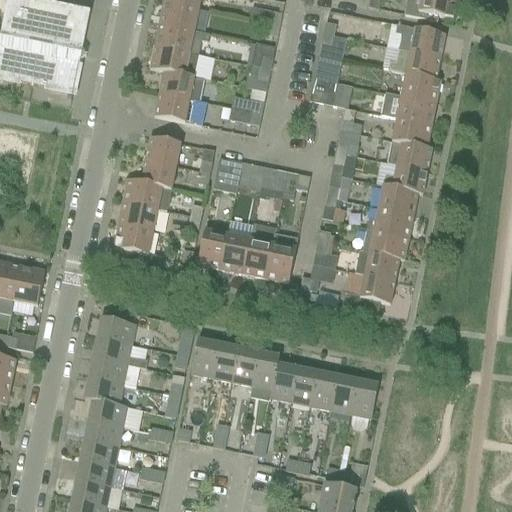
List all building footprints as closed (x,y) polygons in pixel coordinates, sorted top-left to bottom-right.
[(82,53),(90,15),(34,3),(34,0),(0,0),(0,13),(5,14),(0,36),(0,81),(73,96),(80,63),(86,59),(82,53)] [(198,13),(200,0),(164,0),(163,5),(198,13)] [(370,0),(369,0),(367,12),(378,14),(380,2),(370,0)] [(457,0),(408,0),(404,19),(437,25),(438,20),(452,23),(457,0)] [(194,35),(198,13),(163,5),(158,28),(194,35)] [(279,29),(282,17),(252,11),(249,23),(268,27),(279,29)] [(277,41),(279,29),(268,27),(266,39),(277,41)] [(333,40),(336,29),(325,27),(323,38),(333,40)] [(158,28),(154,50),(198,59),(201,45),(208,46),(209,38),(194,35),(158,28)] [(440,62),(445,39),(397,29),(395,37),(401,38),(398,54),(440,62)] [(344,54),(346,43),(333,41),(333,40),(323,38),(320,50),(344,54)] [(270,74),(275,51),(255,47),(250,70),(251,70),(270,74)] [(193,81),(198,59),(154,50),(149,73),(163,76),(163,75),(184,80),(185,79),(193,81)] [(435,84),(436,84),(440,62),(398,54),(395,67),(390,66),(389,74),(405,78),(435,84)] [(266,96),(270,74),(251,70),(249,81),(246,81),(245,92),(266,96)] [(339,76),(316,71),(313,83),(337,88),(339,76)] [(193,81),(185,79),(184,80),(163,75),(163,76),(158,98),(189,104),(199,106),(204,83),(193,81)] [(440,85),(436,84),(435,84),(405,78),(400,101),(436,108),(440,85)] [(332,110),(337,88),(313,83),(309,105),(332,110)] [(385,97),(380,120),(396,123),(431,130),(436,108),(400,101),(385,97)] [(184,127),(188,107),(189,104),(158,98),(154,121),(184,127)] [(261,119),(263,107),(233,101),(231,112),(261,119)] [(259,130),(261,119),(231,112),(228,124),(259,130)] [(352,127),(355,115),(344,113),(339,135),(361,139),(363,129),(352,127)] [(426,152),(431,130),(396,123),(391,146),(400,148),(401,147),(426,152)] [(175,171),(180,148),(149,142),(145,165),(175,171)] [(337,145),(335,157),(345,159),(348,147),(337,145)] [(431,153),(426,152),(401,147),(400,148),(391,146),(387,167),(396,169),(427,176),(431,153)] [(209,178),(213,161),(214,155),(203,153),(199,176),(209,178)] [(351,184),(356,161),(335,157),(330,179),(341,182),(351,184)] [(238,187),(242,167),(219,163),(216,173),(217,173),(215,182),(213,193),(236,198),(237,192),(238,187)] [(171,194),(175,171),(145,165),(140,186),(140,187),(162,192),(171,194)] [(422,199),(427,176),(396,169),(393,182),(385,180),(383,189),(392,191),(391,192),(417,197),(417,198),(422,199)] [(254,170),(251,184),(261,186),(264,172),(254,170)] [(282,201),(287,176),(264,172),(261,186),(259,196),(282,201)] [(207,190),(209,178),(199,176),(196,187),(207,190)] [(307,195),(309,181),(298,179),(295,193),(307,195)] [(330,179),(326,202),(337,204),(341,182),(330,179)] [(166,215),(171,194),(162,192),(140,187),(140,186),(126,184),(122,207),(157,214),(157,213),(166,215)] [(413,219),(417,198),(417,197),(391,192),(392,191),(382,189),(378,212),(413,219)] [(347,206),(326,202),(322,221),(342,225),(344,214),(339,214),(341,205),(347,206)] [(153,236),(157,214),(122,207),(117,228),(153,236)] [(200,223),(202,211),(192,209),(189,220),(200,223)] [(408,241),(413,219),(378,212),(375,223),(368,222),(366,233),(373,235),(408,241)] [(198,234),(200,223),(189,220),(187,232),(198,234)] [(148,258),(152,240),(153,236),(117,228),(113,252),(126,255),(124,267),(159,274),(162,260),(148,258)] [(403,265),(408,241),(373,235),(366,233),(362,255),(361,255),(399,263),(399,264),(403,265)] [(220,274),(227,239),(204,234),(197,269),(220,274)] [(334,240),(329,239),(330,237),(319,235),(317,246),(332,249),(334,240)] [(288,288),(297,243),(274,238),(272,248),(265,283),(288,288)] [(242,279),(249,243),(227,239),(220,274),(242,279)] [(265,283),(272,248),(249,243),(242,279),(265,283)] [(317,246),(315,256),(330,259),(332,249),(317,246)] [(183,254),(180,266),(191,268),(193,256),(183,254)] [(394,285),(399,264),(399,263),(361,255),(362,255),(359,254),(355,277),(364,279),(394,285)] [(0,302),(14,305),(21,270),(0,266),(0,302)] [(44,275),(21,270),(14,305),(37,310),(44,275)] [(390,309),(394,285),(364,279),(360,299),(343,295),(340,311),(376,318),(376,317),(378,306),(390,309)] [(317,296),(319,285),(302,281),(299,293),(317,296)] [(131,349),(135,329),(100,322),(96,342),(131,349)] [(31,356),(35,341),(12,336),(11,341),(7,340),(4,351),(31,356)] [(129,360),(131,349),(96,342),(92,362),(127,369),(140,372),(146,373),(148,364),(129,360)] [(211,382),(218,348),(197,344),(190,378),(211,382)] [(180,348),(178,359),(189,361),(191,350),(180,348)] [(231,387),(238,352),(218,348),(211,382),(231,387)] [(252,391),(259,356),(238,352),(231,387),(252,391)] [(259,356),(252,391),(250,401),(269,405),(269,403),(270,403),(277,368),(279,360),(259,356)] [(178,359),(175,371),(186,373),(189,361),(178,359)] [(15,364),(0,360),(0,384),(11,387),(15,364)] [(123,390),(127,369),(92,362),(88,382),(123,390)] [(291,407),(298,372),(277,368),(270,403),(291,407)] [(311,411),(318,376),(298,372),(291,407),(311,411)] [(331,415),(338,380),(318,376),(311,411),(331,415)] [(351,419),(358,385),(338,380),(331,415),(351,419)] [(119,410),(119,409),(123,390),(88,382),(84,403),(91,405),(92,404),(119,410)] [(6,410),(11,387),(0,384),(0,407),(1,408),(1,409),(6,410)] [(371,423),(378,389),(358,385),(351,419),(371,423)] [(171,387),(169,399),(180,401),(183,389),(171,387)] [(169,399),(166,411),(178,413),(180,401),(169,399)] [(127,411),(119,409),(119,410),(92,404),(91,405),(87,424),(122,431),(127,411)] [(118,452),(122,431),(87,424),(83,445),(118,452)] [(226,442),(228,431),(217,428),(215,439),(226,442)] [(188,446),(190,434),(179,432),(177,444),(188,446)] [(158,446),(161,435),(150,433),(147,443),(158,446)] [(170,448),(172,437),(161,435),(158,446),(170,448)] [(257,437),(255,448),(266,450),(268,439),(257,437)] [(223,453),(226,442),(215,439),(213,451),(223,453)] [(114,472),(118,452),(83,445),(79,465),(114,472)] [(264,461),(266,450),(255,448),(253,459),(264,461)] [(297,477),(300,465),(288,462),(286,474),(297,477)] [(110,492),(114,472),(79,465),(75,485),(110,492)] [(311,467),(300,465),(297,477),(309,479),(311,467)] [(337,485),(339,474),(326,471),(324,482),(337,485)] [(151,485),(153,474),(142,472),(139,482),(151,485)] [(162,487),(164,476),(153,474),(151,485),(162,487)] [(363,490),(365,479),(339,474),(337,485),(363,490)] [(278,492),(280,480),(274,478),(271,491),(278,492)] [(284,493),(287,481),(280,480),(278,492),(284,493)] [(291,495),(293,482),(287,481),(284,493),(291,495)] [(105,511),(110,492),(75,485),(71,505),(105,511)] [(352,511),(356,495),(324,489),(318,511),(352,511)]
